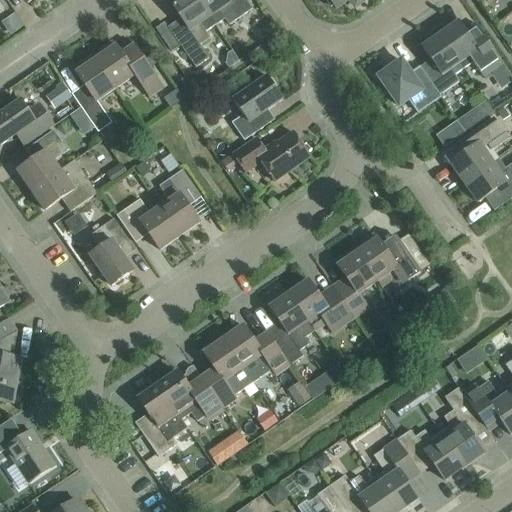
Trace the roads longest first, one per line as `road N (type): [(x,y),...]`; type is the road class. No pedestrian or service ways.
road 1 (residential): [(92,346),(255,239),(348,163)]
road 2 (residential): [(132,511),(97,462),(92,346)]
road 3 (residential): [(92,346),(0,210)]
road 4 (residential): [(0,82),(116,0)]
road 5 (residential): [(348,163),(411,172),(458,231)]
